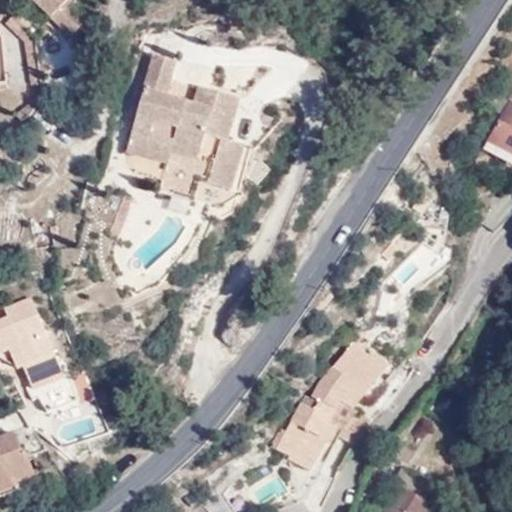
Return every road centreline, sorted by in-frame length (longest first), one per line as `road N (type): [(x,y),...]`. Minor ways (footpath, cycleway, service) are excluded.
road 1 (tertiary): [(105,511),(202,424),(264,345),(493,0)]
road 2 (residential): [(329,511),(354,460),(424,372),(511,238)]
